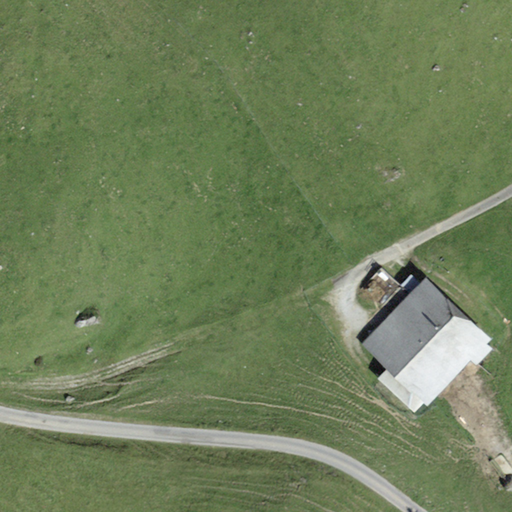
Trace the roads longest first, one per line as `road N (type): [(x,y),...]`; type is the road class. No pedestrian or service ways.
road 1 (residential): [(0,414),(324,453),(414,511)]
road 2 (track): [(343,285),(95,377),(0,382)]
road 3 (track): [(343,285),(511,192)]
